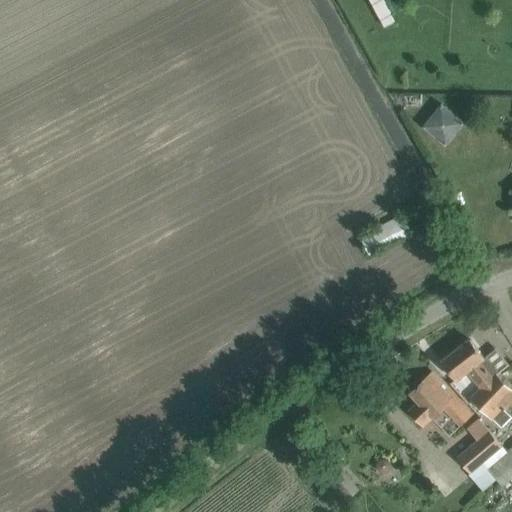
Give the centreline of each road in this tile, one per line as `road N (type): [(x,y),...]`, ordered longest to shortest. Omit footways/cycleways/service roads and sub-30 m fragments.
road 1 (unclassified): [(511,282),(458,295),(417,318),(288,408),(167,511)]
road 2 (track): [(458,295),(386,122),(318,0)]
